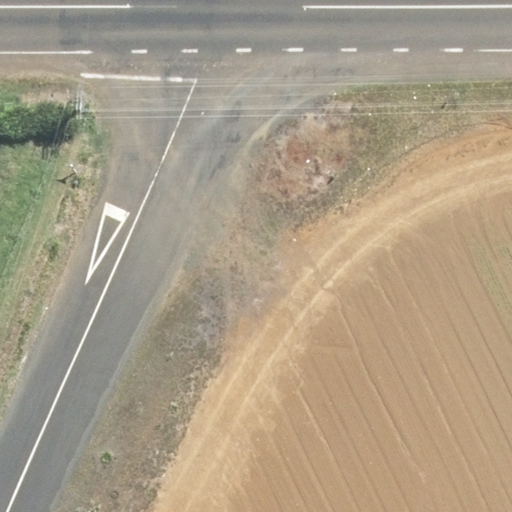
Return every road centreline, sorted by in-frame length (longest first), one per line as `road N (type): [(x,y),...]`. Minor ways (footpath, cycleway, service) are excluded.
road 1 (residential): [(14,511),(190,83),(190,7)]
road 2 (tertiary): [(511,4),(190,7)]
road 3 (tertiary): [(190,7),(0,8)]
